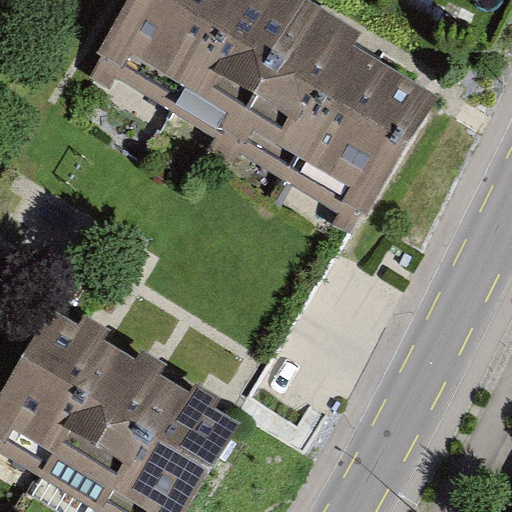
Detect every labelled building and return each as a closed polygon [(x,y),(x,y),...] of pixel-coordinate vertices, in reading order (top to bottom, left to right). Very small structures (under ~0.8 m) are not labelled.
[(320,31),(271,0),(151,0),(110,65),(243,150),(320,31)] [(453,116),(320,31),(243,150),(377,235),(453,116)] [(134,364),(69,327),(0,444),(0,454),(61,490),(134,364)] [(135,511),(199,402),(134,364),(61,490),(99,511),(135,511)] [(222,511),(264,440),(199,402),(135,511),(222,511)]
